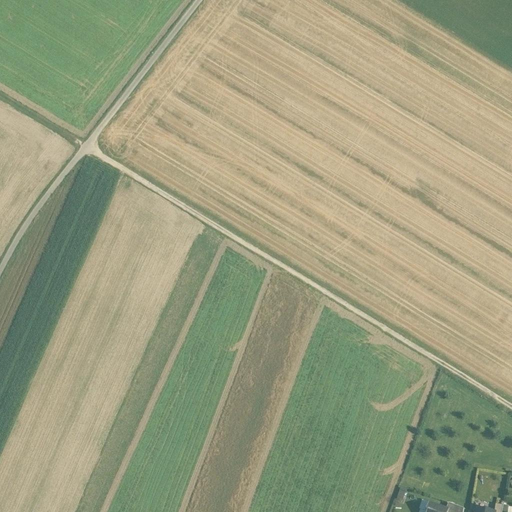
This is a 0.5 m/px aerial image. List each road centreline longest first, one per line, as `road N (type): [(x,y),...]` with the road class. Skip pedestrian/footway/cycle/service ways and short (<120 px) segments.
road 1 (track): [(511,405),(87,146)]
road 2 (track): [(200,0),(87,146)]
road 3 (track): [(87,146),(0,271)]
